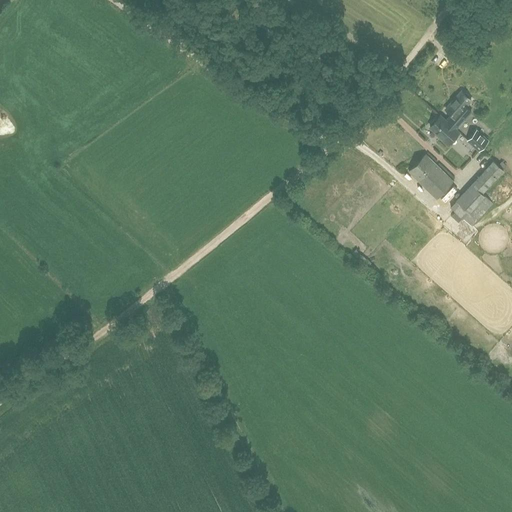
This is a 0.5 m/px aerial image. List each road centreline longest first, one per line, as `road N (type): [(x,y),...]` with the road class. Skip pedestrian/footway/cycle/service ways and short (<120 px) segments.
road 1 (track): [(0,403),(148,299),(348,132),(458,0)]
road 2 (unknown): [(112,0),(294,133),(332,146)]
